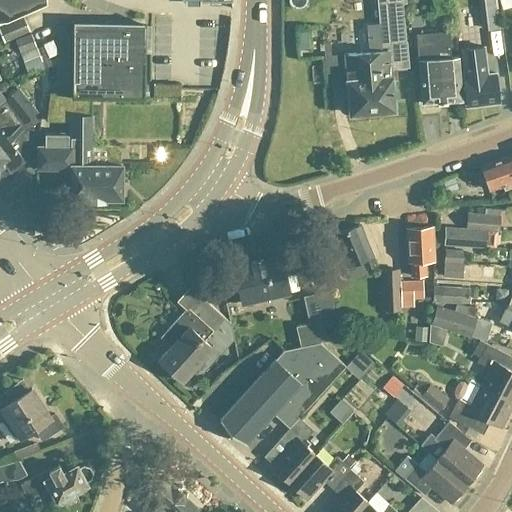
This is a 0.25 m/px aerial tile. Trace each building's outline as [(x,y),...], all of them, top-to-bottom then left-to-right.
[(46,7),(45,0),(0,0),(0,24),(7,24),(22,17),(46,7)] [(209,0),(209,4),(220,4),(220,0),(229,0),(230,10),(231,10),(230,0),(209,0)] [(383,70),(390,70),(408,68),(406,44),(405,45),(401,5),(405,5),(404,0),(376,0),(379,26),(383,70)] [(24,22),(22,17),(7,24),(0,27),(0,38),(3,45),(29,33),(24,22)] [(370,55),(345,57),(350,116),(394,113),(390,70),(383,70),(379,26),(367,27),(370,55)] [(142,27),(95,27),(71,27),(71,96),(71,98),(90,98),(142,99),(142,27)] [(417,37),(419,62),(418,62),(422,106),(461,103),(457,59),(449,60),(447,35),(417,37)] [(36,50),(31,37),(15,43),(20,56),(36,50)] [(48,60),(58,55),(52,43),(43,47),(48,60)] [(465,109),(498,105),(495,76),(486,77),(483,49),(459,52),(465,109)] [(41,64),(36,50),(19,56),(25,70),(41,64)] [(168,87),(169,100),(186,99),(185,86),(168,87)] [(0,178),(22,161),(19,158),(30,150),(18,135),(34,122),(31,118),(35,114),(17,92),(5,102),(5,103),(0,106),(0,178)] [(69,118),(71,98),(71,96),(49,96),(46,123),(69,123),(69,118)] [(71,98),(69,118),(90,118),(90,98),(71,98)] [(121,201),(121,167),(91,166),(91,118),(90,118),(69,118),(69,123),(69,135),(69,170),(68,201),(85,201),(85,203),(104,203),(104,201),(121,201)] [(36,170),(69,170),(69,135),(43,135),(43,148),(36,148),(36,170)] [(511,157),(481,169),(489,192),(503,187),(504,191),(511,188),(511,157)] [(466,229),(486,231),(498,232),(499,216),(467,214),(466,229)] [(365,273),(375,268),(358,227),(332,237),(345,269),(360,262),(365,273)] [(424,262),(433,262),(431,228),(405,229),(407,263),(410,263),(410,278),(425,277),(424,262)] [(458,247),(484,249),(486,231),(466,229),(459,229),(458,247)] [(487,235),(488,249),(501,248),(500,234),(487,235)] [(444,264),(462,265),(463,252),(445,251),(444,264)] [(242,306),(287,295),(279,260),(262,264),(262,262),(251,265),(252,267),(234,271),(242,306)] [(461,279),(462,265),(444,264),(443,278),(461,279)] [(399,311),(397,272),(382,272),(384,312),(399,311)] [(421,282),(399,283),(400,309),(412,308),(412,300),(422,300),(421,282)] [(469,290),(433,288),(432,304),(469,306),(469,290)] [(203,343),(224,320),(190,290),(178,303),(186,310),(166,332),(167,333),(168,332),(177,341),(158,362),(181,384),(194,370),(201,377),(219,357),(203,343)] [(316,325),(320,344),(334,331),(330,292),(303,299),(309,326),(316,325)] [(511,308),(507,306),(499,324),(511,329),(511,308)] [(437,308),(432,326),(469,337),(484,342),(490,324),(473,319),(453,313),(437,308)] [(481,386),(511,402),(511,373),(510,372),(511,369),(511,359),(486,346),(479,342),(472,355),(480,359),(477,364),(489,370),(481,386)] [(319,345),(283,352),(220,421),(219,422),(230,436),(245,445),(246,444),(272,415),(288,430),(344,368),(319,345)] [(405,405),(415,393),(398,380),(388,391),(405,405)] [(0,397),(0,421),(5,419),(19,439),(33,430),(40,441),(62,428),(53,415),(48,418),(31,391),(29,392),(23,395),(16,386),(0,397)] [(501,430),(511,407),(511,402),(481,386),(470,407),(458,401),(448,419),(483,437),(489,424),(501,430)] [(422,397),(439,410),(446,401),(429,387),(422,397)] [(397,406),(390,420),(403,425),(409,411),(397,406)] [(281,479),(288,485),(313,456),(301,445),(313,432),(298,420),(278,442),(286,450),(269,468),(274,472),(272,474),(279,481),(281,479)] [(420,447),(429,454),(466,485),(472,478),(474,480),(481,472),(478,470),(482,466),(463,450),(470,442),(448,423),(434,440),(429,436),(420,447)] [(401,456),(411,438),(393,428),(383,446),(401,456)] [(462,494),(460,493),(466,485),(429,454),(418,468),(406,458),(394,472),(423,497),(430,489),(449,505),(453,500),(455,502),(462,494)] [(331,490),(349,471),(335,458),(326,468),(313,456),(288,485),(295,491),(293,494),(301,500),(303,498),(306,501),(323,483),(331,490)] [(377,491),(392,479),(374,457),(359,468),(377,491)] [(90,481),(92,475),(89,469),(82,467),(77,470),(76,468),(63,475),(58,466),(20,486),(34,511),(55,501),(56,503),(57,502),(59,505),(74,497),(72,494),(85,487),(84,484),(90,481)] [(359,511),(367,504),(355,493),(363,484),(349,471),(331,490),(338,498),(325,511),(359,511)] [(195,511),(197,510),(185,499),(186,494),(187,493),(181,488),(180,488),(175,489),(163,479),(147,496),(151,500),(141,510),(143,511),(195,511)] [(435,511),(421,499),(408,511),(435,511)]
